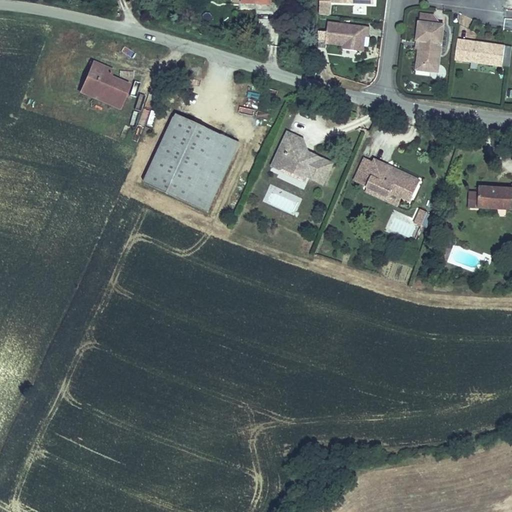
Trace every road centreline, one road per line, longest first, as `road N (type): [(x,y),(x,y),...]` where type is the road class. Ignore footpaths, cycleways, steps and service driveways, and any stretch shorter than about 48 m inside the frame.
road 1 (unclassified): [(0,5),(72,14),(382,102)]
road 2 (unclassified): [(382,102),(511,120)]
